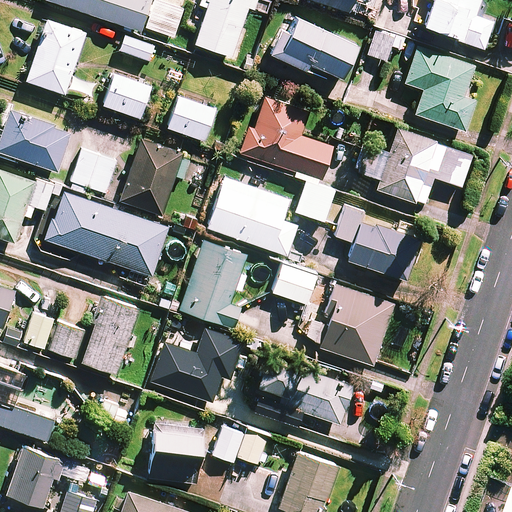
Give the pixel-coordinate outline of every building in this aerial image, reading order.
[(148,0),(57,0),(140,27),(141,24),(148,0)] [(183,0),(153,0),(145,27),(172,36),(183,0)] [(231,55),(247,7),(254,9),(256,0),(207,0),(193,43),(231,55)] [(319,0),(347,9),(350,0),(319,0)] [(477,0),(430,0),(423,21),(483,42),(491,18),(473,12),(477,0)] [(356,40),(293,11),(286,27),(280,25),(269,48),(305,64),(307,59),(341,74),(356,40)] [(85,31),(47,17),(26,77),(64,90),(85,31)] [(393,34),(375,28),(367,52),(385,58),(393,34)] [(153,43),(125,32),(119,48),(147,59),(153,43)] [(473,62),(416,43),(404,79),(422,85),(414,110),(464,127),(474,96),(462,92),(473,62)] [(149,82),(113,70),(102,101),(139,113),(149,82)] [(214,105),(178,92),(166,123),(203,136),(214,105)] [(307,172),(320,176),(331,143),(300,133),(308,109),(262,93),(252,123),(249,122),(239,149),(307,172)] [(70,127),(9,106),(0,130),(0,148),(56,168),(70,127)] [(470,150),(396,124),(387,150),(362,142),(353,167),(378,176),(375,185),(422,201),(432,173),(459,182),(470,150)] [(190,154),(139,137),(119,197),(161,211),(174,173),(183,176),(190,154)] [(116,159),(82,146),(70,177),(104,190),(116,159)] [(52,184),(0,166),(0,234),(14,239),(27,200),(44,206),(52,184)] [(320,176),(307,172),(294,208),(323,217),(333,187),(318,182),(320,176)] [(288,196),(224,174),(207,224),(285,251),(296,222),(280,217),(288,196)] [(167,224),(63,188),(46,236),(151,272),(167,224)] [(363,208),(345,202),(334,232),(352,238),(346,256),(404,275),(417,235),(360,216),(363,208)] [(245,250),(202,236),(179,306),(233,324),(239,303),(229,300),(234,284),(241,287),(246,273),(239,271),(245,250)] [(315,270),(281,259),(272,288),(305,299),(315,270)] [(392,298),(335,280),(314,342),(372,361),(392,298)] [(14,286),(0,281),(0,324),(1,324),(14,286)] [(138,304),(102,292),(81,358),(116,369),(138,304)] [(84,327),(57,318),(48,346),(75,355),(84,327)] [(240,337),(204,325),(196,349),(163,338),(150,377),(211,398),(220,373),(228,375),(240,337)] [(351,380),(297,362),(298,360),(265,349),(261,363),(255,379),(282,388),(279,399),(339,419),(351,380)] [(0,421),(46,437),(53,415),(12,401),(23,368),(0,360),(0,421)] [(128,405),(104,400),(101,414),(125,419),(128,405)] [(201,425),(153,420),(147,474),(195,479),(201,425)] [(234,458),(243,429),(222,422),(212,451),(234,458)] [(243,429),(234,458),(255,465),(265,433),(244,426),(243,429)] [(87,465),(24,442),(6,491),(41,503),(54,468),(83,478),(87,465)] [(319,511),(337,461),(296,447),(276,503),(300,511),(319,511)] [(89,511),(95,497),(57,484),(49,507),(60,511),(59,511),(89,511)] [(188,511),(189,508),(127,487),(118,511),(188,511)]
